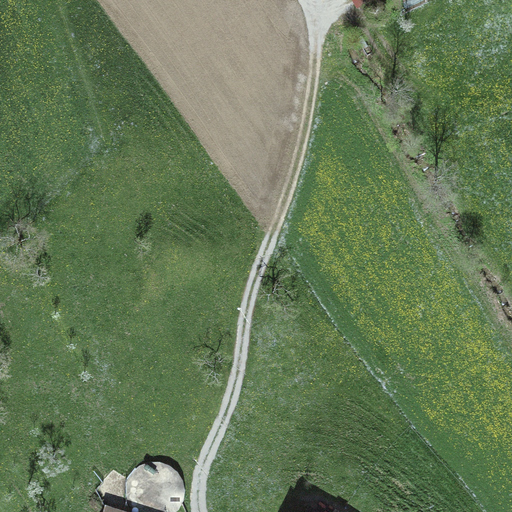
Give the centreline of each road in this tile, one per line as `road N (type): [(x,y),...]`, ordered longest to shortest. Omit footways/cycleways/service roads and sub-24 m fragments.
road 1 (track): [(192,511),(235,387),(243,323),(308,109),(309,44),(294,0)]
road 2 (track): [(352,0),(409,85),(432,99),(486,103),(511,95)]
